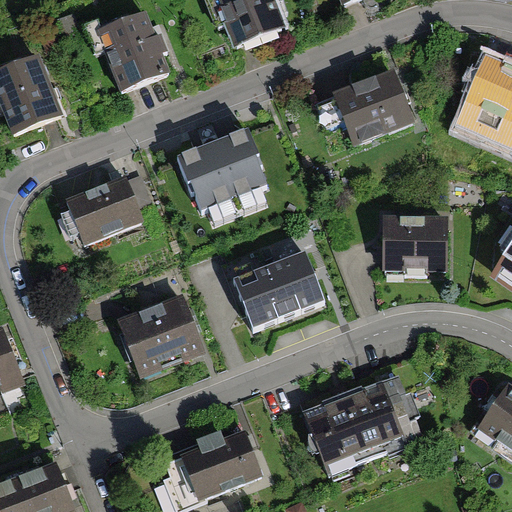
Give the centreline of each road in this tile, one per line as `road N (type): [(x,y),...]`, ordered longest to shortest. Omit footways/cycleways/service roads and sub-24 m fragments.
road 1 (residential): [(511,19),(449,11),(416,18),(10,179),(0,191)]
road 2 (residential): [(74,449),(399,325),(440,318),(511,340)]
road 3 (residential): [(0,246),(74,449)]
